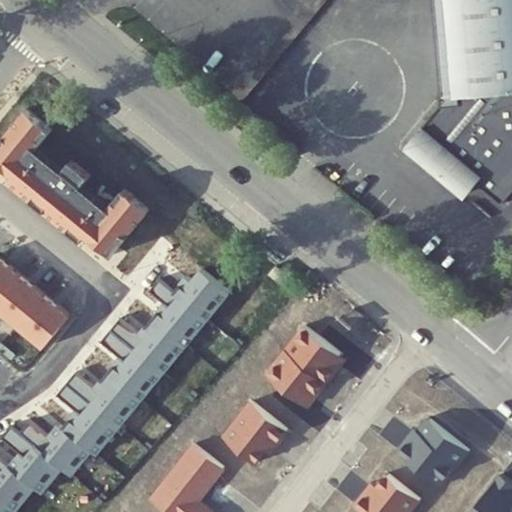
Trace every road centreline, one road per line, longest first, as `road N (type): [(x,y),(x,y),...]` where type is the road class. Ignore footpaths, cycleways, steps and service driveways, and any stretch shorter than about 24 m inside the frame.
road 1 (tertiary): [(54,12),(430,332)]
road 2 (residential): [(0,198),(92,273),(99,295),(47,369),(0,403)]
road 3 (residential): [(286,511),(430,332)]
